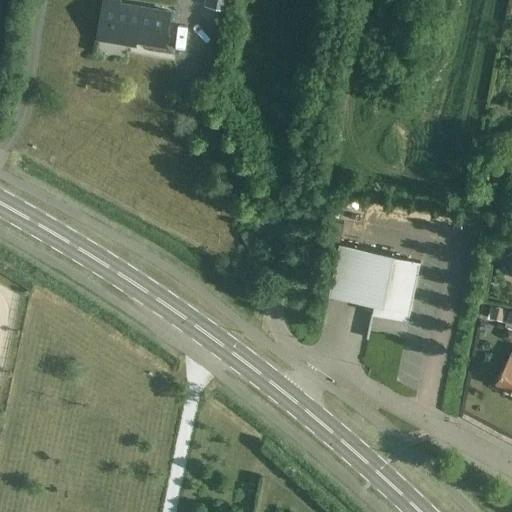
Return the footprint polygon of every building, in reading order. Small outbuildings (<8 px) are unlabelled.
[(166,45),(172,12),(120,3),(120,0),(104,0),(98,38),(132,44),(132,40),(166,45)] [(340,241),(340,242),(329,293),(374,303),(367,338),(368,339),(374,313),(408,320),(421,261),(395,256),(396,252),(340,241)] [(508,309),(491,306),(489,318),(506,322),(508,309)] [(511,331),(506,328),(501,338),(510,343),(511,339),(511,331)] [(511,390),(511,353),(497,382),(511,390)]
